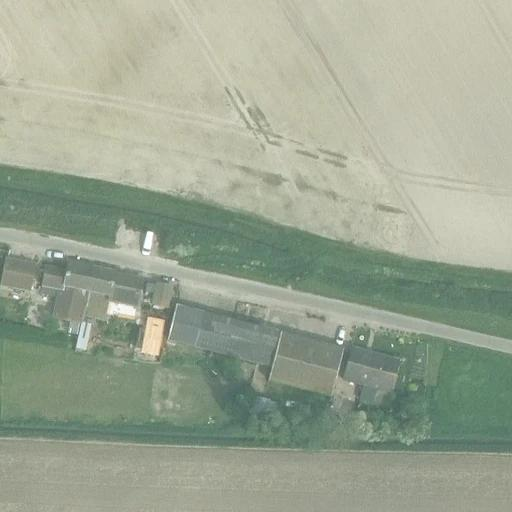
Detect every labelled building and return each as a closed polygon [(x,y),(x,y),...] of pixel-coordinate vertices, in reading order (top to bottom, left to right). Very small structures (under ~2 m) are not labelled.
[(151,221),(148,241),(171,244),(174,224),(151,221)] [(32,233),(32,245),(59,246),(60,234),(32,233)] [(0,286),(30,293),(35,266),(6,259),(0,286)] [(45,267),(41,287),(39,294),(56,297),(52,319),(59,320),(80,325),(82,316),(83,316),(94,269),(67,263),(65,271),(45,267)] [(94,269),(83,316),(104,321),(108,303),(135,309),(141,281),(114,275),(114,273),(94,269)] [(156,283),(151,306),(168,309),(173,286),(156,283)] [(331,399),(344,352),(174,308),(165,342),(271,370),(268,382),(331,399)] [(80,323),(80,325),(76,344),(75,348),(76,348),(84,350),(89,325),(80,323)] [(156,354),(161,330),(138,325),(133,350),(156,354)] [(374,389),(389,393),(392,381),(397,362),(351,349),(346,369),(343,380),(363,386),(360,396),(371,399),(374,389)] [(277,420),(280,405),(248,397),(245,413),(277,420)] [(326,419),(331,403),(311,397),(306,413),(326,419)]
